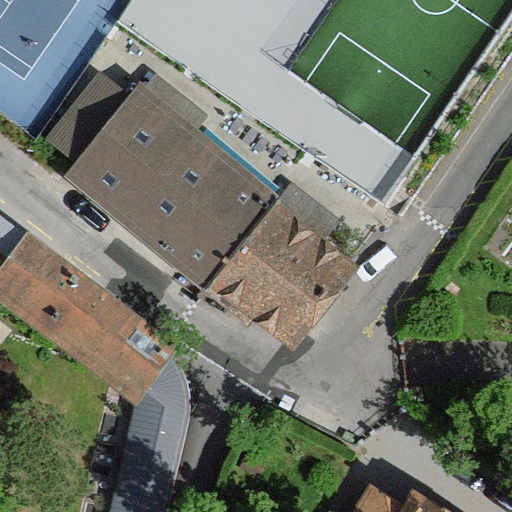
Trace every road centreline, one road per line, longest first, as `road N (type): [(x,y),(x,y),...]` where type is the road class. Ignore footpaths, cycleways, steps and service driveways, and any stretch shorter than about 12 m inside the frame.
road 1 (residential): [(511,116),(340,364),(312,387),(229,343)]
road 2 (residential): [(229,343),(0,164)]
road 3 (residential): [(229,343),(193,511)]
